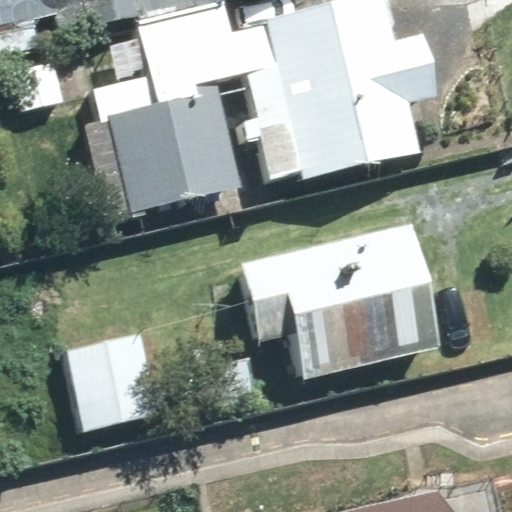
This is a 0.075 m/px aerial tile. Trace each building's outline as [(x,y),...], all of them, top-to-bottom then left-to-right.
[(57,19),(52,0),(0,0),(0,58),(37,50),(31,24),(57,19)] [(72,0),(80,34),(134,21),(207,5),(205,0),(72,0)] [(193,89),(238,79),(264,194),(415,159),(404,111),(437,103),(423,39),(389,46),(378,0),(360,0),(262,22),(263,29),(227,37),(220,2),(207,5),(134,21),(154,107),(195,98),(193,89)] [(154,107),(104,119),(126,218),(243,192),(220,92),(195,98),(154,107)] [(414,309),(434,305),(416,228),(235,269),(253,348),(286,341),(295,383),(425,354),(414,309)] [(132,352),(60,368),(78,449),(150,432),(132,352)] [(300,507),(301,511),(459,511),(451,473),(300,507)]
